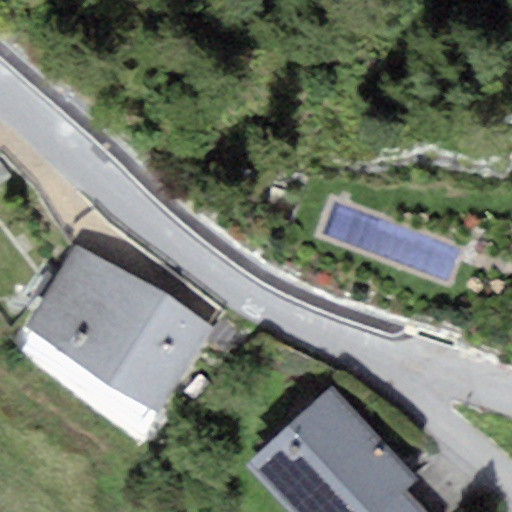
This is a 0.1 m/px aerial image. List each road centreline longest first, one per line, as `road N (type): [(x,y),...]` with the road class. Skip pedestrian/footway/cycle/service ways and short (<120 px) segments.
road 1 (residential): [(0,89),(225,286),(358,353)]
road 2 (residential): [(511,485),(358,353)]
road 3 (residential): [(358,353),(511,402)]
